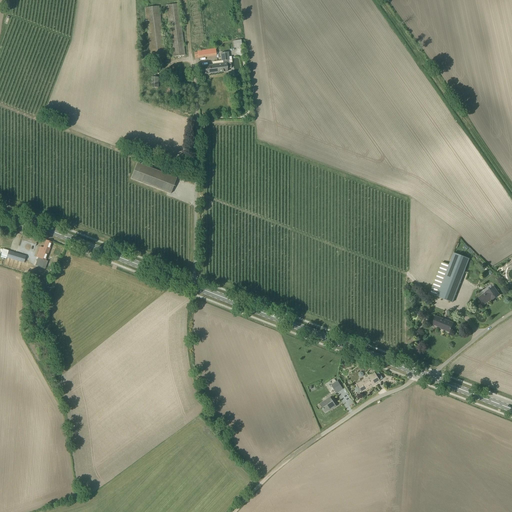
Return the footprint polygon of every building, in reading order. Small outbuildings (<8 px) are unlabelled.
[(167,5),(173,57),(185,55),(178,4),(167,5)] [(145,8),(151,59),(165,57),(159,6),(145,8)] [(197,51),(197,52),(194,53),(195,58),(198,57),(198,58),(216,55),(215,48),(197,51)] [(218,65),(219,72),(228,71),(227,69),(231,68),(231,63),(229,63),(229,60),(228,52),(220,53),(221,61),(223,61),(223,64),(218,65)] [(219,72),(218,65),(200,67),(201,75),(219,72)] [(131,179),(166,192),(171,194),(177,178),(137,163),(131,179)] [(43,265),(51,243),(52,242),(46,241),(43,248),(40,247),(37,257),(39,258),(38,263),(43,265)] [(24,263),(26,256),(9,251),(6,258),(24,263)] [(452,303),(464,271),(469,259),(454,253),(449,265),(442,262),(430,294),(452,303)] [(478,298),(483,305),(493,298),(494,299),(499,295),(493,287),(486,292),(486,293),(478,298)] [(443,330),(450,332),(453,323),(435,316),(432,324),(444,329),(443,330)] [(375,373),(371,376),(370,374),(368,375),(369,377),(357,385),(362,393),(380,381),(375,373)] [(343,389),(338,381),(331,385),(336,393),(343,389)] [(332,409),(336,406),(330,398),(320,405),(325,412),(332,408),(332,409)]
